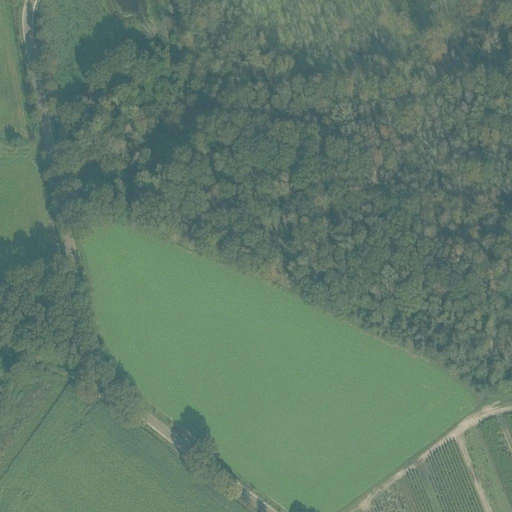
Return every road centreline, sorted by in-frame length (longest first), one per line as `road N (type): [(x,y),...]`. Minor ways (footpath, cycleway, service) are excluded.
road 1 (tertiary): [(267,511),(98,371),(25,32),(29,0)]
road 2 (track): [(366,511),(362,502),(479,411),(511,402)]
